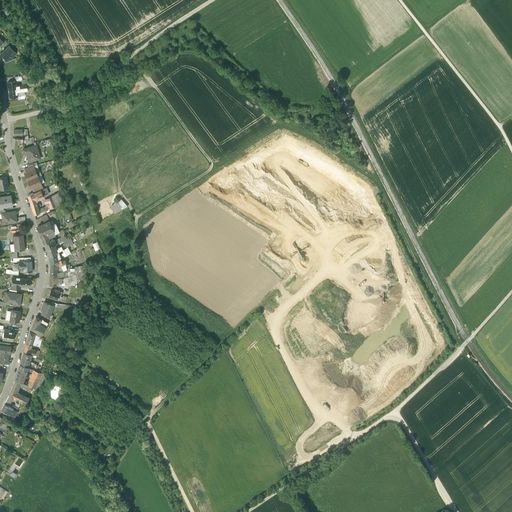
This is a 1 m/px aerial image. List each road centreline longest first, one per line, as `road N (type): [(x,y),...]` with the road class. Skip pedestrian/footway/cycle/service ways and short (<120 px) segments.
road 1 (track): [(248,511),(395,411),(511,292)]
road 2 (track): [(223,346),(150,292),(142,219),(286,126)]
road 3 (residential): [(0,402),(41,278),(5,122)]
road 4 (track): [(511,387),(472,336),(384,166)]
road 5 (track): [(5,122),(83,98),(213,0)]
road 6 (track): [(378,184),(328,84),(272,0)]
road 7 (track): [(511,150),(400,0)]
road 8 (track): [(286,126),(197,51),(176,51),(145,74)]
road 9 (track): [(53,418),(90,365),(158,415)]
road 10 (track): [(124,61),(145,74),(218,170)]
